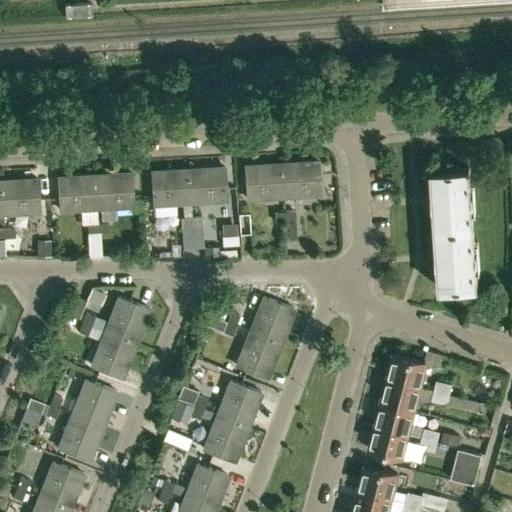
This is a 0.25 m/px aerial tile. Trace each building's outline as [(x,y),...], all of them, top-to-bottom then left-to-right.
[(92,14),(92,13),(91,2),(64,3),(65,15),(65,16),(92,14)] [(282,163),(283,194),(321,192),(319,161),(282,163)] [(246,197),(283,194),(282,163),(244,165),(246,197)] [(188,168),(190,200),(227,198),(225,166),(188,168)] [(436,229),(474,226),(472,203),(475,203),(474,192),(471,192),(470,167),(431,170),(431,171),(432,171),(436,229)] [(153,203),(190,200),(188,168),(151,171),(153,203)] [(94,174),(96,206),(134,204),(132,172),(94,174)] [(59,208),(96,206),(94,174),(57,176),(59,208)] [(1,180),(3,212),(40,209),(38,178),(1,180)] [(274,220),(285,220),(284,210),(274,211),(274,220)] [(285,220),(296,219),(295,210),(284,210),(285,220)] [(249,213),(239,213),(240,232),(249,231),(249,213)] [(201,214),(191,215),(193,246),(203,245),(201,214)] [(183,246),(193,246),(191,215),(181,215),(183,246)] [(98,222),(98,233),(109,232),(108,221),(98,222)] [(297,239),(296,221),(287,221),(288,240),(297,239)] [(87,223),(89,255),(99,255),(98,233),(98,222),(87,223)] [(236,222),(221,222),(222,244),(237,243),(236,222)] [(439,286),(439,287),(477,285),(476,261),(478,260),(478,250),(475,250),(474,226),(436,229),(439,286)] [(15,228),(5,228),(5,239),(15,239),(15,228)] [(44,255),(51,255),(51,239),(43,239),(37,239),(38,255),(44,255)] [(105,295),(106,293),(91,286),(86,298),(99,304),(100,304),(105,295)] [(106,330),(135,341),(149,307),(119,295),(106,330)] [(250,330),(280,341),(293,307),(264,295),(250,330)] [(82,320),(91,324),(95,315),(86,311),(82,320)] [(236,324),(240,314),(230,311),(227,321),(236,324)] [(208,325),(223,330),(227,321),(212,315),(208,325)] [(88,334),(91,324),(82,320),(78,330),(88,334)] [(233,334),(236,324),(227,321),(223,330),(233,334)] [(121,376),(135,341),(106,330),(92,364),(121,376)] [(266,376),(280,341),(250,330),(237,365),(266,376)] [(426,361),(424,361),(394,353),(388,377),(420,385),(426,361)] [(388,377),(382,401),(413,409),(417,395),(419,385),(420,385),(388,377)] [(73,412),(102,424),(116,389),(86,378),(73,412)] [(231,379),(218,413),(247,425),(261,390),(231,379)] [(452,383),(436,379),(433,389),(449,393),(452,383)] [(197,390),(183,384),(178,395),(192,402),(197,390)] [(431,399),(447,403),(449,393),(433,389),(431,399)] [(49,403),(58,407),(62,397),(53,393),(49,403)] [(206,397),(198,394),(195,404),(203,407),(206,397)] [(45,401),(30,395),(26,404),(41,410),(45,401)] [(186,420),(193,402),(176,396),(169,413),(186,420)] [(410,421),(413,409),(382,401),(376,425),(407,433),(407,432),(409,424),(410,421)] [(55,416),(58,407),(49,403),(45,413),(55,416)] [(195,404),(191,414),(199,417),(203,407),(195,404)] [(36,423),(41,411),(26,405),(22,417),(36,423)] [(88,459),(102,424),(73,412),(59,447),(88,459)] [(233,460),(247,425),(218,413),(204,448),(233,460)] [(401,457),(407,433),(376,425),(369,449),(401,457)] [(168,428),(164,439),(188,449),(192,437),(168,428)] [(436,442),(439,432),(423,428),(421,437),(421,438),(436,442)] [(459,434),(444,430),(442,438),(457,442),(459,434)] [(421,438),(418,448),(434,452),(436,442),(421,438)] [(474,484),(482,452),(460,447),(451,478),(474,484)] [(40,495),(69,506),(83,472),(54,460),(40,495)] [(185,497),(214,509),(228,474),(198,462),(185,497)] [(359,487),(391,496),(397,473),(365,464),(359,487)] [(16,485),(26,489),(29,479),(20,476),(16,485)] [(165,478),(162,488),(171,492),(179,495),(183,485),(165,478)] [(22,499),(26,489),(16,485),(13,495),(22,499)] [(150,502),(154,490),(151,489),(143,486),(138,498),(138,500),(148,504),(149,504),(150,502)] [(359,487),(353,511),(386,511),(391,496),(359,487)] [(167,501),(171,492),(162,488),(158,498),(167,501)] [(406,500),(422,504),(425,494),(409,490),(406,500)] [(67,511),(69,506),(40,495),(32,511),(67,511)] [(499,511),(503,501),(496,498),(488,496),(483,511),(484,511),(499,511)] [(212,511),(214,509),(185,497),(178,511),(212,511)] [(420,511),(422,504),(406,500),(404,509),(414,511),(420,511)]
